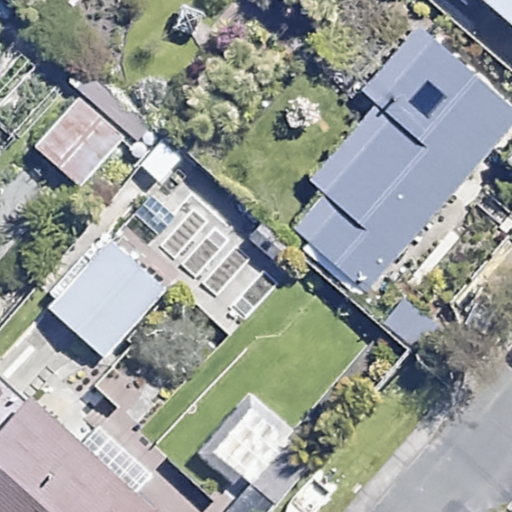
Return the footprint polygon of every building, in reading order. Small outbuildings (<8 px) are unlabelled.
[(511,0),(485,0),(511,22),(511,0)] [(511,130),(511,113),(418,28),(368,83),(383,96),(309,179),(324,192),(294,225),(367,291),(511,130)] [(155,136),(89,77),(32,141),(98,200),(155,136)] [(169,284),(110,231),(47,302),(107,354),(169,284)] [(157,511),(0,360),(0,511),(157,511)]
